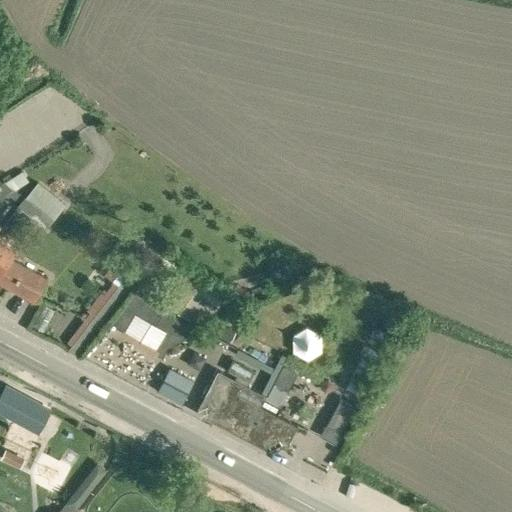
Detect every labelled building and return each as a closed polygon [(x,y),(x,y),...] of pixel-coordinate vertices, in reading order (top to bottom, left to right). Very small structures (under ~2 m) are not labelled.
[(4,181),(0,183),(0,197),(14,189),(4,181)] [(59,212),(31,189),(18,205),(46,228),(59,212)] [(0,236),(0,282),(5,285),(18,262),(10,257),(16,250),(0,236)] [(48,278),(18,262),(5,285),(35,301),(48,278)] [(109,291),(106,288),(89,310),(95,315),(70,347),(78,353),(134,282),(111,264),(105,272),(117,281),(109,291)] [(266,396),(219,371),(203,400),(219,409),(214,419),(214,420),(226,426),(227,425),(232,415),(239,419),(237,423),(238,426),(241,428),(245,427),(247,436),(259,443),(269,439),(270,443),(274,445),(277,444),(279,440),(280,441),(288,445),(298,426),(261,406),(266,396)] [(272,393),(265,404),(287,419),(294,408),(272,393)] [(17,423),(11,440),(35,448),(38,441),(32,438),(35,429),(17,423)] [(85,511),(113,475),(98,464),(63,511),(85,511)]
